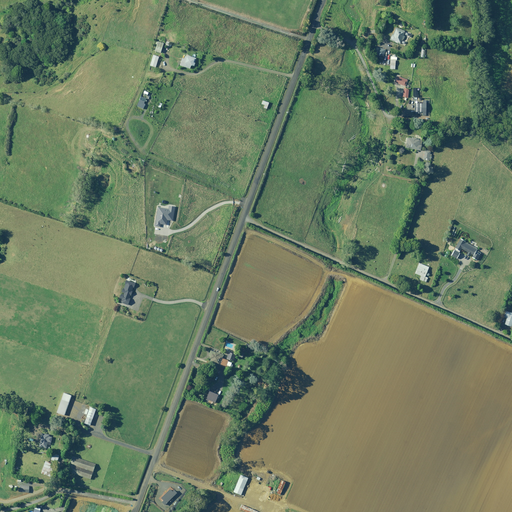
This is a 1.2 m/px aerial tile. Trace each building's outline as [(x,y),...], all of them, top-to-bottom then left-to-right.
[(392,33),(390,40),(400,44),(400,43),(402,39),(402,40),(403,39),(404,39),(405,36),(403,35),(405,32),(404,31),(405,30),(396,27),(393,34),(392,33)] [(164,43),(158,41),(155,51),(161,53),(164,43)] [(377,54),(384,56),(385,49),(379,47),(377,54)] [(159,57),(153,55),(150,65),(156,67),(159,57)] [(196,58),(187,55),(186,59),(182,58),(180,65),(190,68),(191,65),(194,66),(196,58)] [(397,76),(396,76),(394,82),(405,86),(407,80),(407,79),(397,75),(397,76)] [(146,102),(139,99),(136,106),(143,109),(146,102)] [(423,103),(414,103),(414,112),(423,112),(423,115),(426,115),(426,100),(423,100),(423,103)] [(419,140),(407,137),(406,147),(421,150),(421,146),(418,145),(419,140)] [(432,152),(425,150),(423,159),(428,161),(429,158),(431,158),(432,152)] [(470,254),(472,255),(470,258),(476,261),(480,255),(475,252),(475,250),(464,244),(465,242),(460,239),(455,248),(460,251),(461,249),(467,252),(466,255),(469,257),(470,254)] [(459,253),(455,250),(451,256),(456,259),(459,253)] [(429,267),(419,263),(415,273),(421,276),(420,279),(426,282),(428,278),(425,277),(429,267)] [(135,283),(126,280),(124,284),(125,284),(124,288),(123,288),(122,292),(124,293),(123,295),(121,294),(119,298),(122,299),(121,303),(128,305),(130,299),(129,298),(130,295),(131,295),(132,291),(131,291),(133,286),(134,286),(135,283)] [(228,360),(232,361),(236,350),(230,348),(227,359),(228,360)] [(227,359),(223,358),(224,355),(210,351),(209,356),(210,356),(209,359),(210,360),(209,362),(225,367),(228,360),(227,359)] [(72,396),(65,393),(58,413),(65,415),(72,396)] [(96,409),(90,407),(89,410),(86,409),(84,413),(87,415),(84,423),(90,425),(96,409)] [(48,442),(51,442),(52,437),(49,436),(49,434),(42,433),(41,435),(39,447),(47,448),(48,442)] [(69,464),(93,471),(95,464),(72,456),(69,464)] [(53,463),(45,461),(41,473),(48,476),(53,463)] [(93,471),(69,464),(67,472),(90,480),(93,471)] [(248,478),(240,475),(233,492),(241,495),(248,478)] [(285,482),(281,480),(276,493),(280,495),(285,482)]
